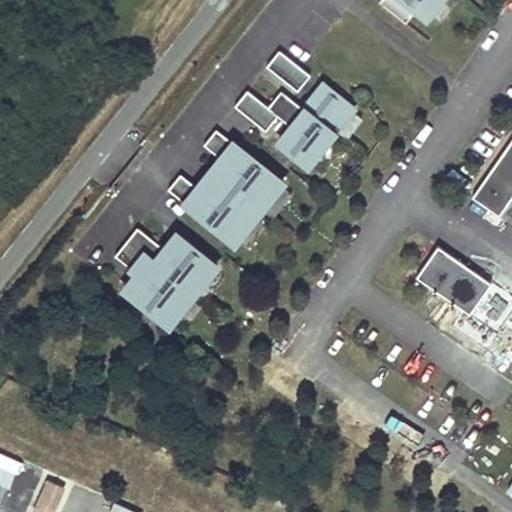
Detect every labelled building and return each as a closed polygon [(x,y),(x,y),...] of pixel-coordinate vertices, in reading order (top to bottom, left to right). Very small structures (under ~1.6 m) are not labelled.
[(377,0),(377,1),(403,22),(414,8),(424,16),(436,0),(377,0)] [(439,21),(452,1),(450,0),(439,0),(430,14),(439,21)] [(308,74),(277,49),(264,65),(296,90),(308,74)] [(245,89),(232,106),(264,131),(275,116),(289,127),(277,141),(305,164),(331,132),(323,126),(331,116),(339,123),(351,108),(321,84),(302,109),(279,90),(266,106),(245,89)] [(275,178),(214,128),(202,143),(224,161),(230,166),(218,181),(256,212),(270,195),(264,191),(275,178)] [(511,192),(511,135),(470,196),(497,214),(511,192)] [(224,161),(212,176),(218,181),(230,166),(224,161)] [(256,212),(218,181),(206,195),(200,191),(178,173),(166,188),(227,238),(238,224),(243,228),(256,212)] [(212,176),(200,191),(206,195),(218,181),(212,176)] [(275,178),(264,191),(270,195),(281,182),(275,178)] [(281,186),(262,207),(271,214),(289,192),(281,186)] [(238,224),(227,238),(232,242),(243,228),(238,224)] [(135,227),(124,240),(186,290),(196,278),(201,282),(214,266),(181,238),(168,254),(162,249),(135,227)] [(175,233),(162,249),(168,254),(181,238),(175,233)] [(186,290),(124,240),(113,254),(136,272),(142,277),(129,293),(167,324),(181,307),(176,303),(186,290)] [(489,282),(436,244),(414,275),(468,312),(489,282)] [(136,272),(122,288),(129,293),(142,277),(136,272)] [(196,278),(186,290),(191,294),(201,282),(196,278)] [(186,290),(176,303),(181,307),(191,294),(186,290)] [(34,511),(47,511),(59,486),(41,479),(29,509),(34,511)] [(114,498),(109,511),(111,511),(140,511),(142,509),(114,498)]
